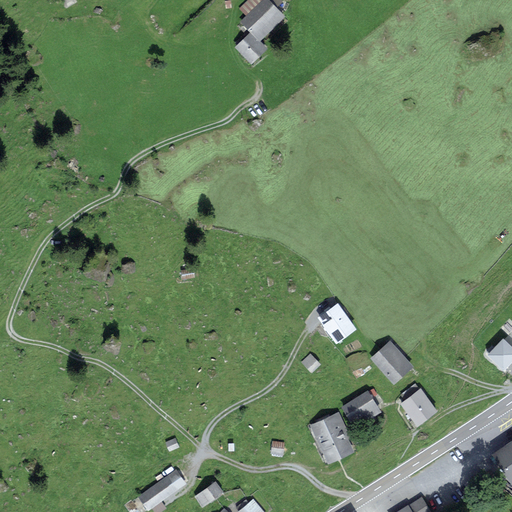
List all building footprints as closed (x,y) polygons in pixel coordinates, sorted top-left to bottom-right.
[(285,18),(266,0),(252,0),(241,11),(248,18),(242,24),(260,42),(285,18)] [(237,50),(251,65),(265,52),(250,37),(237,50)] [(183,274),(184,282),(195,280),(194,272),(183,274)] [(338,346),(355,333),(338,310),(321,322),(338,346)] [(490,356),(504,368),(511,358),(511,349),(503,342),(490,356)] [(373,361),(394,385),(411,370),(390,347),(373,361)] [(304,366),(314,376),(322,368),(313,358),(304,366)] [(370,394),(346,408),(356,426),(380,411),(370,394)] [(402,407),(417,428),(436,414),(421,394),(402,407)] [(312,429),(329,465),(355,453),(339,417),(312,429)] [(511,441),(493,455),(511,481),(511,441)] [(172,454),(180,450),(176,442),(168,446),(172,454)] [(273,446),(272,456),(282,456),(283,447),(273,446)] [(140,493),(152,511),(188,485),(176,468),(140,493)] [(202,510),(222,495),(215,486),(195,500),(202,510)] [(426,511),(420,502),(407,510),(408,511),(426,511)]
